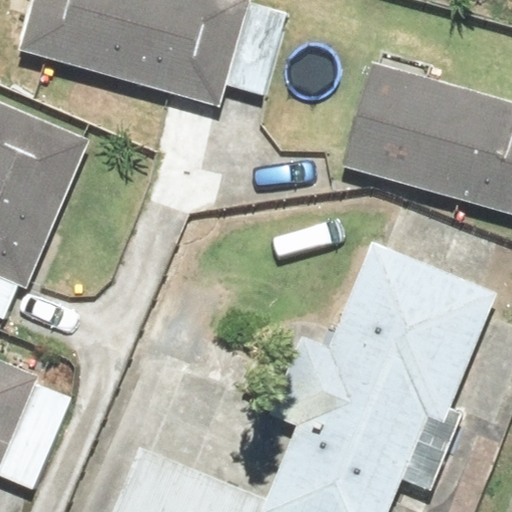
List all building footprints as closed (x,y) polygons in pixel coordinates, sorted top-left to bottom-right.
[(232,97),(234,88),(274,97),(295,7),(265,0),(42,0),(31,49),(232,97)] [(511,102),(440,82),(447,59),(401,46),(395,69),(388,67),(359,168),(511,212),(511,102)] [(95,127),(0,93),(0,309),(27,319),(95,127)] [(503,293),(383,248),(345,347),(313,335),(282,417),(311,428),(283,501),(151,451),(128,511),(403,511),(412,489),(439,499),(473,411),(460,406),(503,293)] [(0,355),(0,477),(48,497),(91,392),(0,355)]
